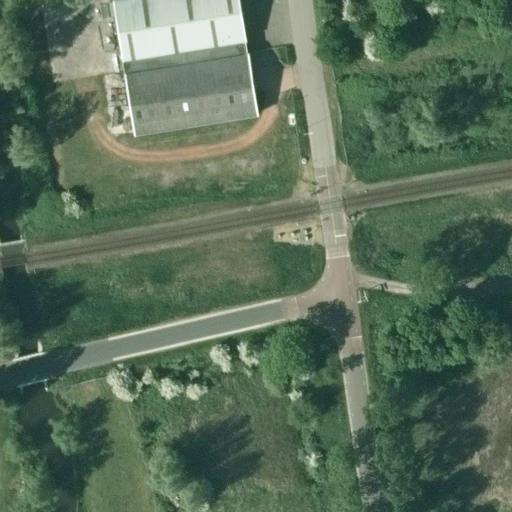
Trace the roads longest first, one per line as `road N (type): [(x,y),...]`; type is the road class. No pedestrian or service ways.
road 1 (tertiary): [(0,375),(341,297)]
road 2 (unclassified): [(341,297),(299,0)]
road 3 (tertiary): [(373,511),(341,297)]
road 4 (track): [(309,71),(511,27)]
road 5 (unclassified): [(511,284),(435,291),(358,280),(341,297)]
